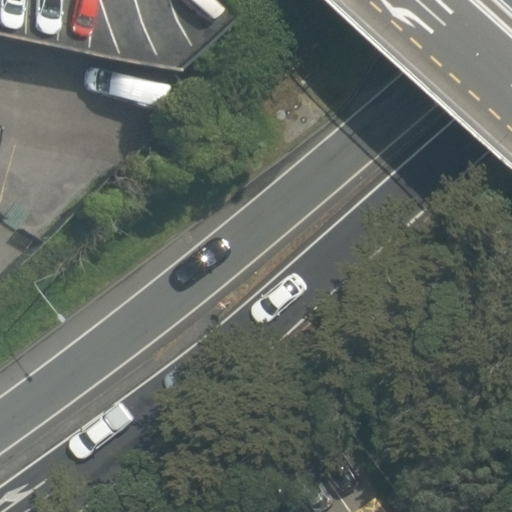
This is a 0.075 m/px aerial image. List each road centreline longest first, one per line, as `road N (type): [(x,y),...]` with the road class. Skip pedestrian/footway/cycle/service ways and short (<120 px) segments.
road 1 (motorway): [(0,426),(302,201),(511,7)]
road 2 (motorway): [(511,100),(213,355),(0,509)]
road 3 (tertiary): [(511,86),(416,0)]
